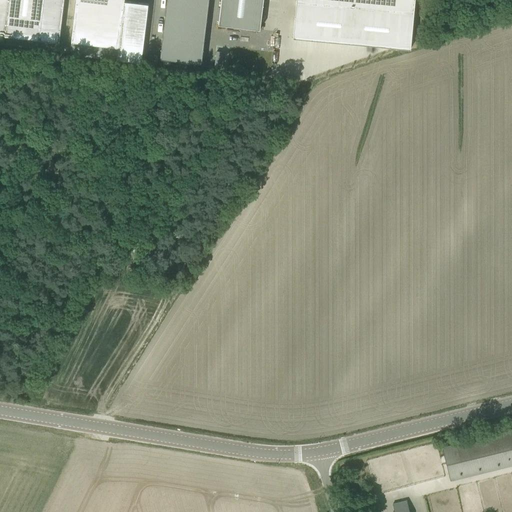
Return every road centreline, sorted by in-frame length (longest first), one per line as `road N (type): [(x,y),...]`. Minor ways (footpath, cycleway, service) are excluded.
road 1 (unclassified): [(0,411),(285,457),(316,451)]
road 2 (unclassified): [(316,451),(511,407)]
